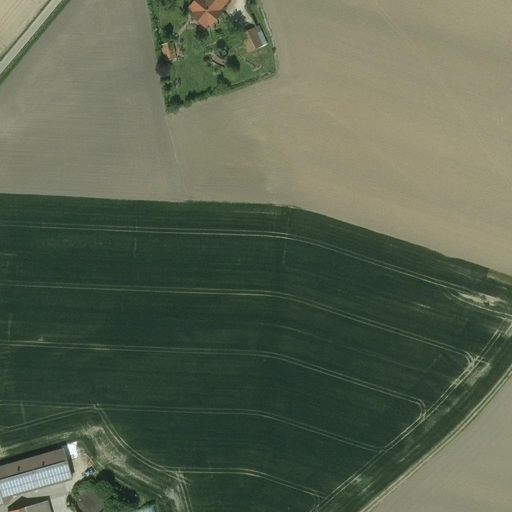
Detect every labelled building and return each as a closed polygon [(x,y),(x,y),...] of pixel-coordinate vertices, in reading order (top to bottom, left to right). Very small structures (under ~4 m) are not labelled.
[(200,0),(192,10),(194,12),(191,15),(205,27),(208,24),(210,26),(221,13),(219,11),(227,0),(200,0)] [(253,30),(242,35),(245,43),(251,40),(255,48),(260,46),(253,30)] [(251,40),(245,43),(249,51),(255,48),(251,40)] [(172,43),(162,45),(165,61),(175,59),(172,43)] [(63,450),(5,467),(13,496),(71,479),(63,450)] [(5,467),(0,467),(0,499),(13,496),(5,467)] [(102,511),(103,511),(104,506),(103,500),(100,495),(95,492),(89,491),(84,493),(79,496),(76,501),(75,506),(76,511),(102,511)] [(49,511),(46,502),(10,511),(49,511)]
